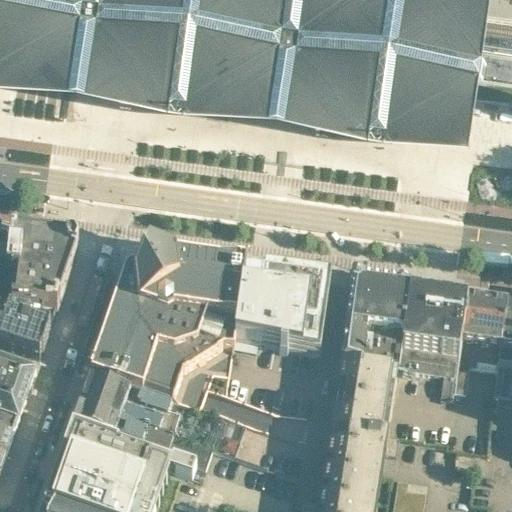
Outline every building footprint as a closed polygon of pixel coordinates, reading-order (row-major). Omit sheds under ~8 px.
[(489,0),(0,0),(0,102),(466,167),(474,112),(489,0)] [(0,326),(0,327),(2,307),(5,307),(6,292),(12,237),(0,235),(0,326)] [(5,307),(57,315),(76,259),(77,259),(78,253),(74,245),(68,244),(68,245),(12,237),(6,292),(5,307)] [(124,278),(90,376),(172,406),(183,376),(223,351),(232,353),(245,270),(222,267),(222,268),(176,261),(175,259),(149,255),(139,273),(137,272),(135,272),(134,272),(132,272),(130,272),(129,273),(127,274),(126,275),(125,276),(124,278)] [(319,361),(330,283),(265,273),(264,279),(246,276),(247,270),(245,270),(232,353),(234,353),(235,344),(280,353),(279,357),(287,358),(287,355),(319,361)] [(353,291),(343,368),(398,376),(410,293),(361,286),(353,291)] [(410,293),(398,376),(444,383),(441,402),(453,404),(454,398),(467,301),(410,293)] [(498,368),(507,307),(467,301),(454,398),(464,400),(468,373),(497,377),(498,368)] [(511,307),(507,307),(498,368),(497,377),(493,411),(496,411),(498,402),(510,404),(511,386),(511,307)] [(32,362),(39,364),(53,321),(43,320),(8,315),(3,333),(0,331),(0,351),(32,362)] [(0,437),(12,442),(36,376),(0,363),(0,437)] [(337,400),(332,435),(334,435),(340,436),(338,448),(335,448),(330,447),(329,450),(327,465),(326,472),(319,511),(378,511),(384,473),(386,459),(397,461),(399,442),(389,440),(393,408),(398,376),(343,368),(343,369),(342,369),(337,400)] [(90,376),(79,407),(120,422),(176,441),(183,422),(174,419),(178,408),(172,406),(90,376)] [(79,407),(72,427),(113,442),(118,444),(172,462),(196,470),(205,474),(212,453),(176,441),(120,422),(79,407)] [(72,427),(45,504),(66,511),(156,511),(170,475),(192,483),(196,470),(172,462),(171,466),(119,447),(118,444),(113,442),(72,427)] [(0,476),(5,462),(12,442),(0,437),(0,476)] [(298,484),(302,463),(291,461),(287,482),(298,484)] [(398,485),(396,498),(407,500),(409,487),(398,485)] [(405,511),(407,500),(396,498),(394,510),(405,511)]
